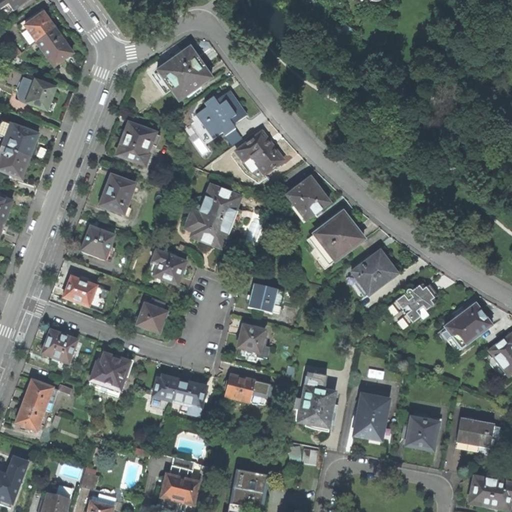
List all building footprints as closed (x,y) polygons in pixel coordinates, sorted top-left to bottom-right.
[(0,0),(0,11),(5,18),(30,0),(0,0)] [(44,9),(17,28),(31,47),(37,43),(55,30),(49,22),(44,15),(47,13),(44,9)] [(73,54),(55,30),(37,43),(55,67),(65,60),(73,54)] [(199,87),(211,79),(199,63),(190,49),(157,72),(179,102),(187,96),(188,97),(200,89),(199,87)] [(38,77),(27,73),(22,84),(19,83),(16,91),(19,93),(18,98),(18,101),(20,103),(47,112),(51,99),(55,90),(35,83),(38,77)] [(232,126),(246,116),(237,103),(229,91),(215,101),(213,98),(203,105),(206,108),(195,116),(212,140),(223,133),(225,136),(235,129),(232,126)] [(0,136),(5,139),(2,148),(29,158),(33,148),(37,136),(1,123),(0,125),(0,136)] [(139,128),(128,124),(124,134),(123,135),(120,140),(118,146),(119,147),(115,156),(144,167),(149,156),(147,155),(155,134),(147,131),(147,130),(140,127),(139,128)] [(269,143),(261,132),(235,152),(243,162),(250,156),(263,175),(281,160),(269,143)] [(12,177),(21,181),(26,169),(29,158),(2,148),(0,152),(0,172),(5,174),(5,175),(12,178),(12,177)] [(134,185),(111,177),(107,186),(105,186),(103,190),(101,196),(103,197),(100,206),(123,216),(134,185)] [(320,210),(327,204),(319,192),(316,189),(316,187),(310,178),(286,196),(305,221),(313,215),(314,216),(321,212),(320,210)] [(192,232),(190,238),(215,247),(214,251),(223,254),(234,259),(241,243),(236,237),(243,219),(242,211),(237,209),(240,197),(210,186),(202,207),(197,206),(195,212),(192,211),(188,222),(195,224),(192,232)] [(0,222),(5,225),(9,213),(13,203),(0,198),(0,222)] [(347,224),(340,215),(305,240),(313,251),(310,253),(323,270),(360,241),(354,232),(355,230),(352,226),(350,223),(347,224)] [(185,229),(192,232),(195,224),(188,222),(185,229)] [(104,261),(113,236),(89,227),(85,239),(80,252),(104,261)] [(180,278),(185,263),(173,259),(174,256),(162,252),(161,254),(155,252),(145,277),(152,279),(153,277),(177,286),(180,278)] [(368,296),(396,275),(387,262),(379,252),(350,273),(368,296)] [(88,308),(95,287),(87,284),(87,282),(80,280),(79,281),(70,278),(66,288),(62,299),(88,308)] [(276,290),(254,284),(250,298),(248,308),(271,314),(276,290)] [(430,302),(437,296),(433,291),(429,285),(422,290),(419,286),(410,292),(410,291),(408,290),(405,292),(405,295),(407,297),(409,297),(410,299),(406,301),(403,296),(393,304),(410,326),(420,318),(416,313),(422,308),(425,312),(433,306),(430,302)] [(151,308),(144,305),(136,326),(159,335),(163,324),(166,313),(162,312),(164,304),(153,301),(151,308)] [(462,350),(489,329),(481,318),(483,316),(479,311),(475,305),(463,314),(460,310),(453,316),(456,319),(444,329),(451,339),(453,338),(462,350)] [(264,332),(243,327),(240,338),(237,349),(241,350),(242,349),(249,351),(249,352),(259,355),(260,348),(264,349),(265,342),(262,341),(264,332)] [(68,338),(50,332),(45,343),(41,355),(52,359),(52,360),(58,362),(59,361),(68,365),(76,340),(69,337),(68,338)] [(488,362),(502,381),(511,374),(511,336),(489,352),(493,357),(488,362)] [(127,378),(132,361),(125,359),(119,357),(118,360),(103,355),(99,365),(96,364),(88,386),(99,389),(97,393),(117,399),(125,377),(127,378)] [(334,394),(323,392),(326,377),(307,374),(298,424),(307,425),(315,427),(314,430),(327,432),(334,394)] [(253,381),(229,376),(228,381),(224,398),(248,403),(249,402),(255,403),(255,404),(264,406),(268,386),(254,383),(253,381)] [(161,400),(171,403),(177,381),(169,379),(160,377),(159,380),(156,379),(151,396),(151,398),(150,404),(160,406),(161,400)] [(201,411),(206,388),(191,384),(177,381),(171,403),(182,407),(181,413),(187,414),(187,416),(197,418),(199,412),(201,411)] [(52,389),(31,382),(27,392),(23,403),(50,413),(55,399),(49,397),(52,389)] [(58,391),(52,389),(49,397),(55,399),(67,403),(72,389),(59,385),(58,391)] [(388,401),(361,395),(353,436),(363,438),(389,443),(391,434),(382,432),(388,401)] [(44,427),(50,413),(23,403),(19,413),(15,425),(36,433),(39,426),(44,427)] [(410,427),(404,426),(402,436),(408,437),(406,446),(417,448),(433,451),(438,424),(425,422),(426,418),(413,415),(412,421),(411,420),(410,427)] [(463,444),(489,449),(494,426),(461,420),(456,443),(463,444)] [(299,465),(297,448),(290,449),(290,455),(289,455),(290,466),(299,465)] [(316,465),(319,451),(304,449),(301,463),(316,465)] [(0,505),(10,509),(27,463),(13,458),(6,476),(0,474),(0,505)] [(173,459),(171,465),(187,470),(185,479),(189,480),(193,464),(173,459)] [(179,511),(193,511),(195,507),(192,507),(198,483),(189,480),(185,479),(187,470),(171,465),(168,475),(166,474),(160,499),(159,508),(170,511),(176,511),(179,511)] [(94,491),(98,477),(94,476),(95,471),(85,468),(80,487),(94,491)] [(232,490),(266,496),(269,476),(236,470),(232,490)] [(469,504),(509,511),(511,502),(511,485),(474,478),(472,490),(469,504)] [(97,499),(92,498),(89,510),(87,511),(86,511),(112,511),(116,498),(111,497),(112,493),(108,491),(102,490),(100,491),(100,494),(98,494),(97,499)] [(266,496),(232,490),(227,511),(262,511),(264,504),(266,496)] [(59,499),(47,495),(41,511),(66,511),(70,502),(67,502),(68,497),(60,495),(59,499)]
